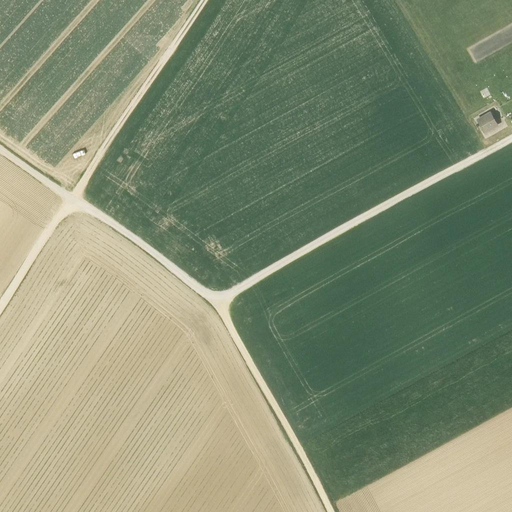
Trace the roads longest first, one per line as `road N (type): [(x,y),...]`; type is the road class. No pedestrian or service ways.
road 1 (track): [(215,299),(511,136)]
road 2 (track): [(330,511),(215,299)]
road 3 (track): [(70,197),(204,0)]
road 4 (track): [(215,299),(70,197)]
road 5 (track): [(0,302),(70,197)]
